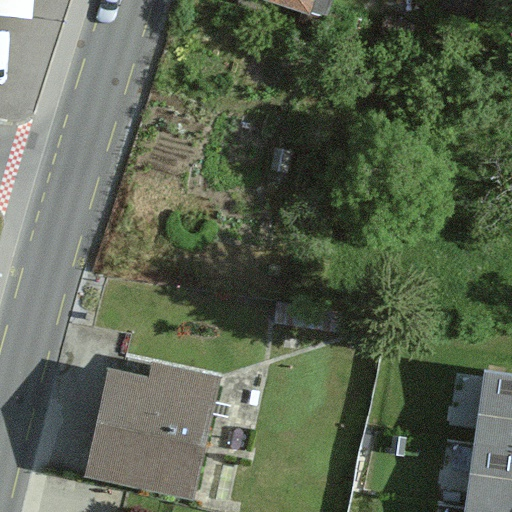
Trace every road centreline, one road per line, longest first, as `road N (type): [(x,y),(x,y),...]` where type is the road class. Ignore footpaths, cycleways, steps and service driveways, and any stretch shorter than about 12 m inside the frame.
road 1 (secondary): [(66,172),(0,443)]
road 2 (secondary): [(124,0),(66,172)]
